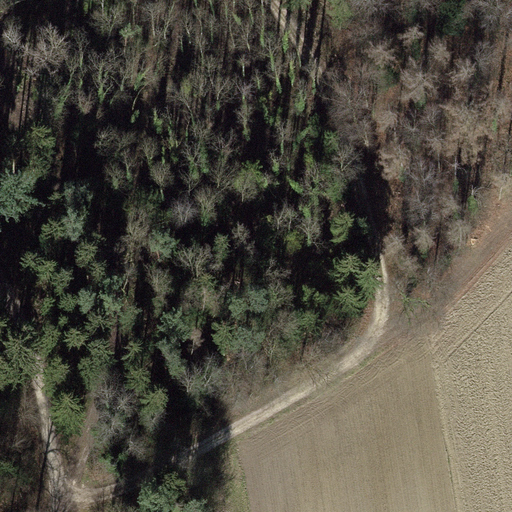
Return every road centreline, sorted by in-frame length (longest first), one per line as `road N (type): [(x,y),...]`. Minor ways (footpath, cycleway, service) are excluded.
road 1 (track): [(270,0),(327,74),(385,247),(393,312),(377,345),(338,376),(104,506),(61,501),(119,346),(103,243),(0,99)]
road 2 (track): [(61,511),(49,408),(19,321),(0,298)]
